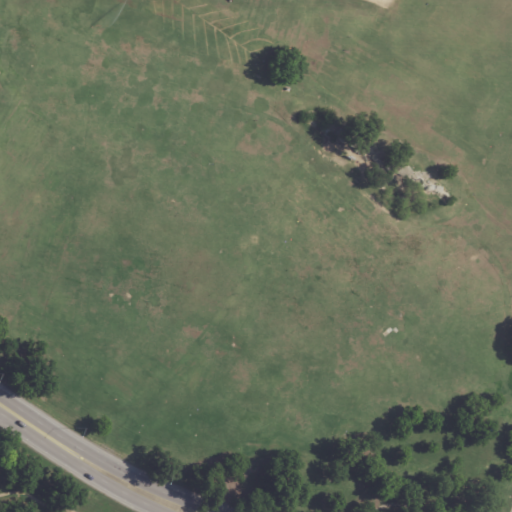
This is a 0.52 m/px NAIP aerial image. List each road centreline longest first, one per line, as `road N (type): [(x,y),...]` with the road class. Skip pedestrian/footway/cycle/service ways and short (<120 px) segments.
road 1 (secondary): [(219,511),(59,444)]
road 2 (secondary): [(59,444),(76,465),(160,511)]
